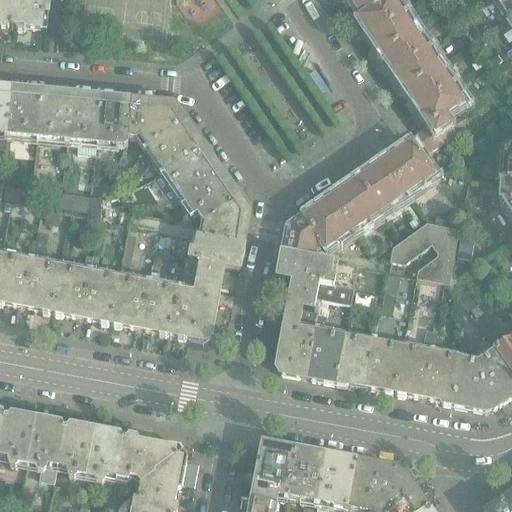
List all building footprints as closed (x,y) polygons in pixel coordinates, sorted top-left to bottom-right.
[(13,31),(15,0),(0,0),(0,32),(1,33),(7,34),(9,31),(13,31)] [(50,0),(15,0),(13,31),(15,32),(17,35),(23,35),(27,33),(47,34),(50,0)] [(390,0),(343,0),(359,22),(390,1),(390,0)] [(511,0),(500,0),(496,3),(509,20),(511,18),(511,0)] [(425,52),(403,20),(408,16),(406,13),(401,17),(390,1),(359,22),(357,23),(393,76),(431,50),(430,48),(425,52)] [(462,36),(468,32),(464,26),(458,29),(462,36)] [(431,50),(393,76),(418,112),(429,129),(430,130),(445,119),(463,107),(452,91),(457,88),(456,86),(455,84),(450,88),(438,71),(427,55),(432,52),(431,50)] [(485,68),(492,78),(505,69),(498,59),(485,68)] [(482,71),(477,65),(472,69),(476,75),(482,71)] [(0,139),(37,143),(41,97),(0,93),(0,139)] [(101,103),(41,97),(37,143),(77,147),(76,158),(96,160),(97,149),(101,103)] [(146,152),(185,126),(174,110),(101,103),(97,149),(123,152),(127,149),(127,142),(135,143),(139,141),(146,152)] [(462,117),(450,126),(458,137),(466,132),(464,128),(468,125),(462,117)] [(416,138),(409,143),(413,148),(422,161),(457,137),(445,119),(430,130),(429,129),(416,138)] [(239,274),(249,220),(185,126),(146,152),(193,220),(197,217),(202,226),(205,226),(202,242),(192,240),(190,255),(188,263),(188,264),(200,266),(195,289),(219,294),(223,271),(239,274)] [(386,166),(359,185),(381,216),(406,199),(409,204),(411,203),(413,202),(409,197),(435,179),(439,176),(430,163),(425,166),(422,161),(413,148),(386,166)] [(511,148),(502,156),(499,186),(501,187),(511,187),(511,148)] [(6,151),(4,165),(11,165),(13,151),(6,151)] [(332,203),(304,222),(305,223),(321,248),(326,254),(352,236),(355,242),(357,240),(359,239),(355,234),(381,216),(359,185),(332,203)] [(511,187),(501,187),(500,205),(504,206),(504,208),(511,219),(511,245),(508,248),(511,253),(511,187)] [(105,190),(98,203),(101,203),(104,204),(112,194),(105,190)] [(4,204),(20,206),(21,193),(5,191),(4,204)] [(62,197),(60,212),(74,214),(76,199),(62,197)] [(90,220),(108,223),(110,205),(104,204),(101,203),(98,203),(92,202),(90,220)] [(121,215),(119,225),(132,227),(134,217),(121,215)] [(45,229),(56,231),(58,220),(47,218),(45,229)] [(437,218),(436,229),(448,231),(450,219),(437,218)] [(419,229),(419,228),(414,222),(409,226),(413,232),(413,233),(419,229)] [(287,253),(287,255),(315,261),(316,257),(317,251),(321,248),(305,223),(289,234),(290,235),(289,246),(287,253)] [(449,289),(459,234),(427,228),(393,252),(390,266),(405,269),(432,250),(438,258),(437,262),(418,276),(416,283),(449,289)] [(460,243),(457,262),(471,265),(474,246),(460,243)] [(35,249),(33,260),(41,262),(43,251),(35,249)] [(181,254),(179,261),(188,263),(190,255),(181,254)] [(283,255),(279,279),(294,282),(289,309),(289,310),(303,312),(314,314),(317,302),(351,308),(359,269),(315,261),(287,255),(287,256),(283,255)] [(88,259),(85,272),(91,273),(94,260),(88,259)] [(154,259),(152,268),(160,270),(162,261),(154,259)] [(52,318),(61,273),(3,262),(0,276),(0,310),(3,311),(6,309),(41,316),(43,319),(48,320),(52,318)] [(111,328),(119,284),(61,273),(52,318),(54,318),(56,321),(61,322),(64,320),(100,326),(101,330),(107,330),(109,328),(111,328)] [(379,277),(360,273),(359,279),(378,282),(379,277)] [(384,297),(396,299),(400,281),(388,279),(384,297)] [(170,340),(179,295),(119,284),(111,328),(113,329),(114,332),(120,333),(123,331),(158,337),(160,340),(166,341),(168,340),(170,340)] [(373,288),(372,295),(381,297),(381,296),(383,290),(373,288)] [(210,343),(217,305),(219,294),(195,289),(194,297),(179,295),(170,340),(177,341),(178,343),(184,345),(186,343),(204,347),(210,343)] [(468,315),(476,310),(465,295),(458,300),(468,315)] [(480,308),(471,314),(476,322),(485,315),(480,308)] [(281,353),(278,374),(281,379),(281,380),(306,384),(335,390),(344,342),(323,338),(327,320),(318,318),(318,316),(314,315),(314,314),(303,312),(289,310),(282,353),(281,353)] [(423,347),(433,349),(436,334),(426,332),(423,347)] [(344,342),(335,390),(346,392),(349,390),(365,393),(383,396),(384,398),(385,398),(392,400),(392,399),(395,398),(403,353),(405,343),(375,338),(373,348),(344,342)] [(474,353),(476,341),(465,339),(463,351),(474,353)] [(511,344),(496,356),(511,379),(511,344)] [(403,353),(395,398),(397,400),(397,401),(404,402),(405,402),(407,400),(424,404),(441,407),(443,409),(453,411),(462,364),(433,359),(403,353)] [(462,364),(453,411),(486,417),(489,417),(492,416),(511,402),(511,379),(496,356),(479,367),(478,367),(462,364)] [(57,473),(64,433),(62,432),(61,428),(54,427),(51,430),(47,430),(46,427),(26,424),(24,425),(20,424),(19,421),(11,419),(8,422),(6,422),(0,454),(0,462),(9,464),(9,468),(11,472),(15,473),(18,470),(36,473),(37,478),(43,479),(46,475),(47,472),(57,473)] [(116,485),(124,444),(121,443),(120,440),(113,438),(109,441),(106,441),(105,439),(85,435),(83,436),(79,435),(78,432),(70,430),(66,433),(64,433),(57,473),(68,475),(67,479),(69,483),(74,484),(78,481),(95,485),(96,489),(100,490),(105,485),(105,483),(116,485)] [(182,491),(188,460),(181,451),(149,445),(146,448),(138,447),(137,443),(129,441),(125,444),(124,444),(116,485),(128,487),(129,483),(137,485),(141,489),(138,505),(135,504),(133,511),(176,511),(174,510),(177,493),(182,491)] [(276,511),(278,502),(287,503),(287,502),(296,456),(267,451),(261,455),(258,471),(258,472),(258,473),(256,474),(254,483),(256,485),(253,500),(253,501),(250,511),(276,511)] [(296,456),(287,502),(317,508),(316,511),(346,511),(355,466),(325,461),(296,456)] [(355,466),(346,511),(425,511),(404,480),(401,477),(397,474),(355,466)] [(511,511),(511,498),(491,511),(511,511)]
